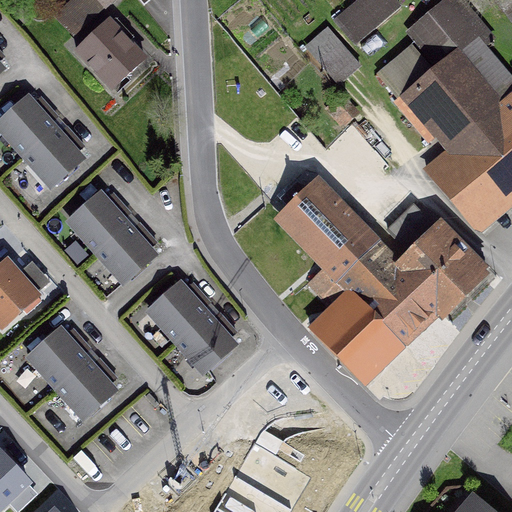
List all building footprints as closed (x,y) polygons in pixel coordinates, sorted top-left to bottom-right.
[(80,0),(60,19),(75,35),(112,0),(80,0)] [(354,44),(400,6),(394,0),(360,0),(335,22),(354,44)] [(511,79),(483,45),(491,39),(459,0),(450,0),(414,30),(445,67),(434,75),(416,52),(383,79),(402,101),(399,105),(429,142),(438,135),(452,152),(427,172),(466,219),(511,181),(511,79)] [(511,0),(494,0),(511,22),(511,0)] [(77,51),(113,89),(144,60),(108,22),(77,51)] [(319,63),(338,84),(360,66),(341,44),(319,63)] [(345,122),(357,112),(343,97),(331,107),(345,122)] [(0,124),(0,128),(25,156),(55,130),(42,116),(50,109),(41,99),(33,105),(28,100),(0,124)] [(74,137),(67,143),(55,130),(25,156),(51,186),(81,159),(76,154),(84,147),(74,137)] [(363,232),(317,184),(281,219),(326,267),(363,232)] [(100,196),(71,222),(97,252),(127,226),(115,212),(122,205),(113,195),(105,202),(100,196)] [(486,265),(466,245),(459,252),(414,207),(388,231),(376,219),(363,232),(326,267),(309,284),(312,286),(314,285),(331,302),(347,287),(355,297),(400,342),(437,309),(442,314),(481,275),(479,272),(486,265)] [(124,282),(154,256),(149,250),(156,243),(147,233),(139,240),(127,226),(97,252),(124,282)] [(6,262),(0,267),(0,324),(3,328),(22,310),(27,315),(42,301),(6,262)] [(150,312),(177,342),(207,315),(195,302),(202,295),(193,285),(185,291),(180,286),(150,312)] [(400,342),(355,297),(316,335),(360,380),(400,342)] [(219,329),(207,315),(177,342),(204,372),(233,345),(228,340),(236,333),(227,323),(219,329)] [(87,361),(75,348),(82,341),(73,330),(65,337),(60,332),(30,358),(57,388),(87,361)] [(87,361),(57,388),(84,418),(114,391),(109,386),(116,379),(107,368),(99,375),(87,361)] [(289,511),(310,477),(255,444),(214,511),(289,511)] [(0,509),(28,484),(0,454),(0,509)] [(489,511),(474,499),(462,511),(489,511)]
